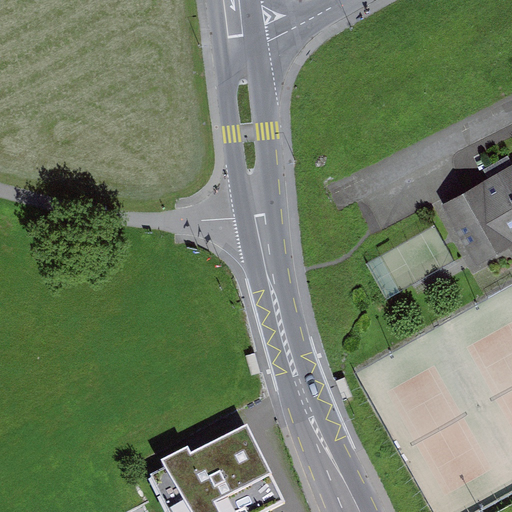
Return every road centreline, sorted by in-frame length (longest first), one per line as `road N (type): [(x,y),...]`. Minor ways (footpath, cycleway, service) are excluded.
road 1 (secondary): [(238,59),(285,344),(351,511)]
road 2 (track): [(258,216),(146,221),(0,191)]
road 3 (residential): [(238,59),(347,0)]
